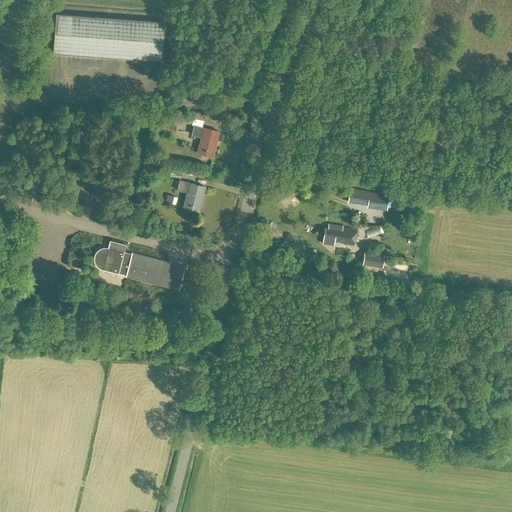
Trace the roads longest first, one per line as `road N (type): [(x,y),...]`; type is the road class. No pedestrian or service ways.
road 1 (tertiary): [(169,511),(256,161),(316,0)]
road 2 (track): [(478,0),(426,142),(433,155),(462,166),(511,166)]
road 3 (track): [(0,318),(213,335)]
